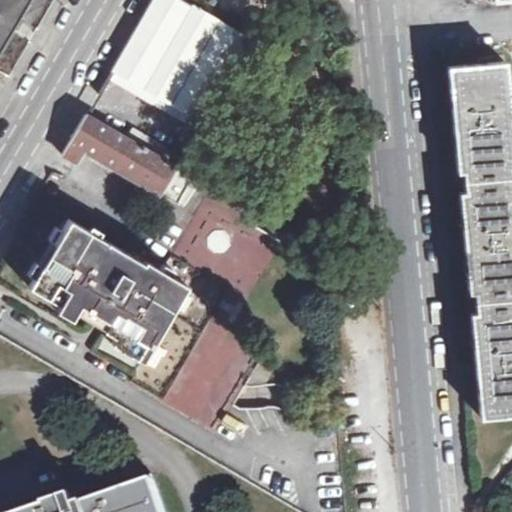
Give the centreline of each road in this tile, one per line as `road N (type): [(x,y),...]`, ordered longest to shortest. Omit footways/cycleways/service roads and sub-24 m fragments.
road 1 (tertiary): [(381,0),(428,511)]
road 2 (tertiary): [(105,0),(0,174)]
